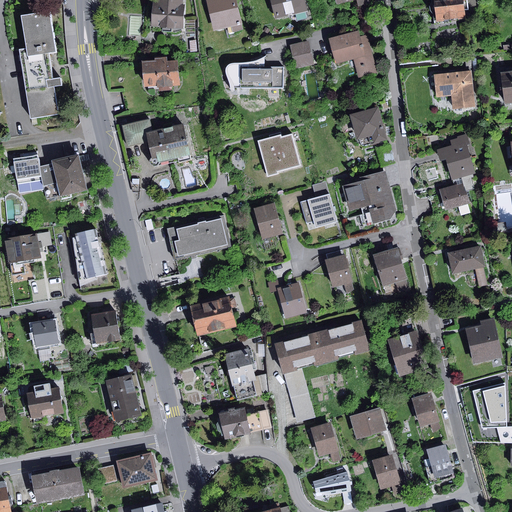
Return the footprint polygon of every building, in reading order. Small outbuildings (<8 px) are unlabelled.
[(171,28),(182,28),(184,0),(158,0),(158,2),(152,1),(150,26),(162,27),(162,31),(171,32),(171,28)] [(236,0),(205,0),(213,31),(232,26),(241,24),(242,24),(236,0)] [(270,0),(275,19),(308,11),(305,0),(270,0)] [(433,0),(435,22),(466,18),(463,0),(433,0)] [(121,2),(108,2),(108,10),(108,18),(121,18),(121,2)] [(54,16),(24,21),(28,46),(19,50),(31,127),(71,121),(66,90),(75,88),(68,41),(58,43),(54,16)] [(241,24),(232,26),(233,33),(243,30),(241,24)] [(360,37),(358,31),(328,38),(335,64),(354,60),(358,78),(377,73),(367,35),(360,37)] [(309,41),(290,45),(295,69),(315,65),(309,41)] [(154,61),(142,62),(144,87),(158,86),(158,91),(172,90),(172,85),(180,84),(178,59),(167,60),(167,57),(154,58),(154,61)] [(283,87),(282,68),(248,69),(248,63),(231,64),(229,65),(226,67),(225,69),(225,71),(225,73),(230,85),(230,89),(234,90),(234,88),(234,86),(240,86),(240,88),(283,87)] [(454,110),(475,107),(470,70),(434,75),(437,97),(452,95),(454,110)] [(511,72),(501,74),(505,104),(511,103),(511,72)] [(138,88),(122,92),(126,111),(143,107),(138,88)] [(388,140),(379,106),(349,114),(356,140),(359,139),(360,143),(362,145),(364,145),(366,145),(388,140)] [(178,163),(190,160),(183,125),(153,132),(150,120),(123,126),(128,147),(147,143),(151,159),(150,160),(150,163),(153,166),(158,165),(159,162),(177,158),(178,163)] [(281,137),(281,134),(257,141),(267,176),(279,173),(279,171),(300,165),(292,134),(281,137)] [(473,174),(475,174),(467,146),(470,145),(467,134),(457,137),(457,138),(450,140),(452,145),(436,150),(439,161),(445,160),(452,181),(461,178),(473,174)] [(390,145),(377,149),(381,166),(395,163),(390,145)] [(76,154),(50,160),(50,163),(38,166),(41,179),(42,185),(55,182),(58,195),(84,189),(76,154)] [(37,156),(11,159),(15,183),(41,179),(38,166),(37,156)] [(396,209),(386,171),(361,177),(362,181),(342,186),(349,211),(372,205),(373,209),(370,210),(373,224),(391,219),(396,209)] [(473,174),(461,178),(463,183),(465,192),(473,189),(472,186),(474,186),(471,178),(474,177),(473,174)] [(313,185),(316,198),(329,195),(326,181),(313,185)] [(439,190),(446,211),(469,204),(465,192),(463,183),(439,190)] [(337,221),(329,195),(316,198),(301,202),(307,223),(314,221),(316,228),(337,221)] [(274,203),(254,208),(262,240),(283,234),(274,203)] [(231,247),(224,216),(168,229),(176,260),(193,256),(231,247)] [(97,228),(68,234),(80,285),(108,278),(97,228)] [(49,231),(36,234),(38,248),(52,245),(49,231)] [(36,234),(4,239),(9,264),(24,261),(40,258),(38,248),(36,234)] [(481,246),(448,253),(452,275),(475,270),(479,287),(487,285),(483,268),(485,267),(481,246)] [(407,279),(398,248),(373,255),(383,287),(395,283),(407,279)] [(327,254),(328,260),(343,256),(342,250),(327,254)] [(352,283),(345,256),(343,256),(328,260),(325,261),(332,288),(344,285),(352,283)] [(24,261),(9,264),(11,276),(26,273),(24,261)] [(410,289),(407,279),(395,283),(399,292),(410,289)] [(277,288),(279,288),(278,281),(268,283),(270,290),(277,288)] [(306,313),(298,283),(279,288),(277,288),(285,318),(306,313)] [(352,283),(344,285),(346,293),(354,290),(352,283)] [(197,337),(236,327),(228,296),(190,306),(197,337)] [(117,311),(91,315),(94,333),(91,334),(93,345),(122,340),(117,311)] [(395,317),(401,335),(416,330),(419,330),(413,311),(395,317)] [(465,328),(473,365),(503,358),(494,317),(480,321),(481,325),(465,328)] [(54,320),(32,324),(36,347),(58,343),(54,320)] [(362,320),(318,332),(327,363),(339,360),(338,357),(355,353),(355,355),(371,351),(362,320)] [(387,340),(400,377),(429,368),(416,330),(401,335),(387,340)] [(318,332),(274,343),(282,375),(284,374),(298,371),(296,367),(302,365),(314,362),(315,366),(327,363),(318,332)] [(226,355),(237,400),(268,392),(267,374),(255,376),(248,348),(226,355)] [(131,363),(118,366),(120,374),(133,371),(131,363)] [(213,365),(204,368),(206,374),(207,373),(208,377),(216,375),(213,365)] [(284,374),(297,424),(316,419),(302,365),(296,367),(298,371),(284,374)] [(131,375),(106,381),(116,422),(142,416),(131,375)] [(502,382),(475,388),(479,406),(481,406),(484,417),(486,416),(489,430),(509,425),(504,404),(507,403),(502,382)] [(34,392),(27,393),(32,419),(63,413),(58,387),(51,389),(50,383),(33,386),(34,392)] [(440,422),(431,393),(412,398),(420,427),(431,424),(438,422),(440,422)] [(386,431),(379,408),(350,417),(357,439),(386,431)] [(245,409),(219,414),(220,418),(217,418),(218,421),(216,424),(217,431),(220,432),(221,436),(223,436),(224,440),(251,435),(251,433),(263,430),(259,412),(246,414),(245,409)] [(268,410),(259,412),(263,430),(272,428),(268,410)] [(339,451),(331,422),(311,428),(319,457),(331,454),(338,451),(339,451)] [(441,428),(438,422),(431,424),(433,433),(441,428)] [(453,473),(446,444),(427,450),(431,465),(426,467),(430,483),(453,477),(452,473),(453,473)] [(338,451),(331,454),(333,462),(341,460),(338,451)] [(151,454),(118,461),(124,488),(157,481),(151,454)] [(401,484),(392,455),(372,461),(381,490),(392,487),(400,484),(401,484)] [(114,465),(98,469),(102,485),(118,481),(114,465)] [(49,473),(31,477),(37,504),(83,495),(78,468),(59,471),(59,469),(49,471),(49,473)] [(349,471),(317,480),(322,501),(333,498),(335,504),(356,498),(349,471)] [(280,507),(288,505),(286,500),(291,499),(285,478),(265,484),(271,504),(278,502),(280,507)] [(5,481),(0,481),(0,511),(10,511),(10,505),(13,504),(11,496),(8,496),(5,481)] [(402,493),(400,484),(392,487),(394,495),(402,493)] [(258,511),(289,511),(288,505),(280,507),(278,502),(271,504),(272,508),(258,511)] [(164,511),(162,503),(132,510),(132,511),(164,511)]
